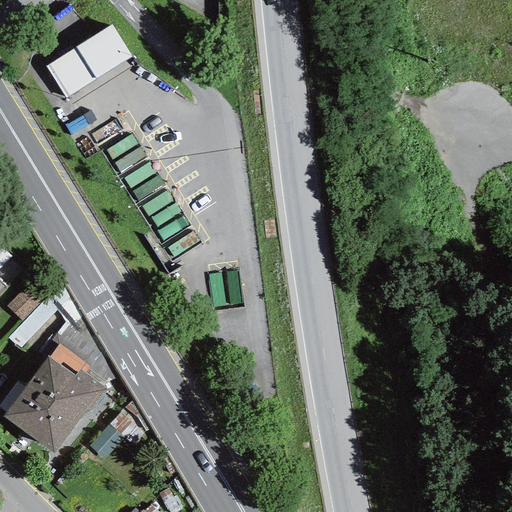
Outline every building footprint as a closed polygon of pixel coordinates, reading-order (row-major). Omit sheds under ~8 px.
[(117,25),(49,65),(73,105),(141,65),(117,25)] [(169,255),(201,238),(153,150),(148,153),(133,124),(106,138),(169,255)] [(25,313),(40,295),(26,283),(11,301),(25,313)] [(73,375),(46,355),(2,415),(52,453),(86,408),(90,410),(106,388),(78,368),(73,375)] [(136,511),(162,511),(150,499),(136,511)]
